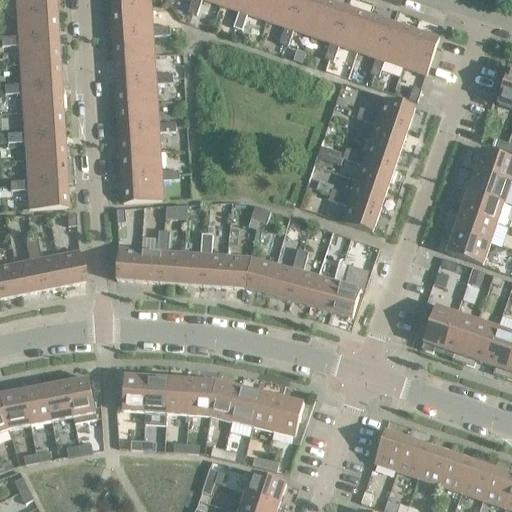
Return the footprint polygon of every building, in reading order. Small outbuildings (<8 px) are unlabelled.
[(10,0),(15,3),(16,19),(56,16),(55,0),(10,0)] [(110,0),(111,13),(151,10),(150,0),(110,0)] [(192,0),(190,6),(199,9),(202,1),(198,0),(192,0)] [(248,0),(222,0),(220,7),(239,14),(236,22),(245,25),(247,17),(243,15),(248,0)] [(273,0),(248,0),(243,15),(247,17),(266,23),(273,0)] [(298,0),(273,0),(266,23),(284,29),(281,37),(290,40),(293,32),(288,31),(298,0)] [(324,0),(323,0),(298,0),(288,31),(293,32),(311,39),(324,0)] [(347,8),(324,0),(311,39),(330,45),(327,53),(336,56),(339,48),(334,46),(347,8)] [(190,6),(188,14),(196,17),(199,9),(190,6)] [(370,16),(347,8),(334,46),(339,48),(357,54),(370,16)] [(153,29),(151,10),(111,13),(112,37),(153,34),(153,39),(162,38),(161,29),(153,29)] [(58,40),(56,16),(16,19),(17,38),(17,43),(58,40)] [(393,24),(370,16),(357,54),(375,61),(373,69),(381,71),(384,64),(380,62),(393,24)] [(245,25),(236,22),(233,30),(242,33),(245,25)] [(415,32),(393,24),(380,62),(384,64),(402,70),(415,32)] [(169,28),(161,29),(162,38),(170,38),(169,28)] [(439,40),(415,32),(402,70),(426,78),(439,40)] [(153,34),(112,37),(114,61),(154,58),(153,39),(153,34)] [(290,40),(281,37),(278,45),(287,48),(290,40)] [(17,43),(17,38),(9,39),(9,48),(18,47),(19,67),(59,64),(58,40),(17,43)] [(9,48),(9,39),(0,39),(1,48),(9,48)] [(297,51),(293,62),(303,65),(306,55),(297,51)] [(336,56),(327,53),(324,61),(333,64),(336,56)] [(156,77),(154,58),(114,61),(115,84),(156,82),(156,86),(165,86),(164,77),(156,77)] [(61,88),(59,64),(19,67),(20,86),(20,91),(61,88)] [(381,71),(373,69),(370,76),(379,79),(381,71)] [(498,106),(511,111),(511,70),(510,70),(498,106)] [(172,76),(164,77),(165,86),(173,85),(172,76)] [(156,82),(115,84),(117,109),(157,106),(156,86),(156,82)] [(12,96),(12,86),(3,87),(4,96),(12,96)] [(20,91),(20,86),(12,86),(12,96),(21,95),(22,115),(62,112),(61,88),(20,91)] [(413,90),(409,102),(417,105),(421,92),(413,90)] [(415,110),(384,100),(379,116),(369,113),(366,123),(375,126),(377,121),(408,132),(415,110)] [(159,126),(157,106),(117,109),(119,133),(159,130),(159,135),(168,134),(167,125),(159,126)] [(356,120),(366,123),(369,113),(360,109),(356,120)] [(64,136),(62,112),(22,115),(23,134),(23,139),(64,136)] [(377,121),(375,126),(370,142),(401,152),(408,132),(377,121)] [(175,125),(167,125),(168,134),(176,134),(175,125)] [(159,130),(119,133),(120,157),(160,154),(159,135),(159,130)] [(23,139),(23,134),(15,135),(15,144),(24,144),(25,163),(65,160),(64,136),(23,139)] [(15,144),(15,135),(6,135),(7,145),(15,144)] [(401,152),(370,142),(365,157),(355,154),(352,164),(361,167),(363,162),(394,173),(401,152)] [(499,142),(496,150),(505,153),(508,146),(499,142)] [(321,148),(317,160),(340,168),(342,161),(344,156),(321,148)] [(342,161),(352,164),(355,154),(346,150),(344,156),(342,161)] [(478,163),(475,173),(511,185),(511,182),(511,161),(476,150),(472,161),(478,163)] [(162,174),(160,154),(120,157),(122,181),(162,178),(162,183),(171,182),(170,173),(162,174)] [(67,184),(65,160),(25,163),(26,182),(26,187),(67,184)] [(363,162),(361,167),(356,183),(387,193),(394,173),(363,162)] [(178,172),(170,173),(171,182),(179,182),(178,172)] [(511,185),(475,173),(472,183),(465,181),(462,191),(504,206),(511,185)] [(162,178),(122,181),(123,206),(163,203),(162,183),(162,178)] [(26,187),(26,182),(18,183),(18,192),(27,191),(28,212),(68,209),(67,184),(26,187)] [(320,182),(317,192),(330,196),(332,191),(333,187),(320,182)] [(18,192),(18,183),(9,183),(10,193),(18,192)] [(387,193),(356,183),(351,198),(341,194),(338,205),(347,208),(349,203),(380,214),(387,193)] [(328,202),(338,205),(341,194),(332,191),(330,196),(328,202)] [(504,206),(462,191),(458,202),(464,204),(461,214),(497,226),(504,206)] [(349,203),(347,208),(342,224),(373,235),(380,214),(349,203)] [(166,209),(165,221),(175,222),(176,209),(166,209)] [(263,211),(255,209),(251,221),(258,224),(263,211)] [(271,214),(263,211),(258,224),(266,226),(271,214)] [(126,225),(125,212),(116,212),(117,225),(126,225)] [(497,226),(461,214),(458,224),(451,222),(448,232),(490,247),(497,226)] [(76,228),(75,215),(67,215),(67,229),(76,228)] [(490,247),(448,232),(444,243),(450,245),(447,256),(483,268),(490,247)] [(158,233),(158,243),(169,244),(170,234),(158,233)] [(202,236),(201,246),(212,247),(213,237),(202,236)] [(26,243),(28,253),(38,251),(36,241),(26,243)] [(169,244),(158,243),(157,253),(163,253),(160,286),(182,287),(184,255),(168,254),(169,244)] [(212,247),(201,246),(200,256),(206,256),(203,289),(225,290),(227,258),(211,257),(212,247)] [(141,252),(118,250),(116,283),(139,284),(141,252)] [(40,261),(38,251),(28,253),(29,263),(14,266),(20,298),(41,293),(35,262),(40,261)] [(163,253),(157,253),(141,252),(139,284),(160,286),(163,253)] [(297,252),(295,261),(306,264),(308,254),(297,252)] [(85,285),(78,253),(56,257),(63,289),(85,285)] [(206,256),(200,256),(184,255),(182,287),(203,289),(206,256)] [(63,289),(56,257),(40,261),(35,262),(41,293),(63,289)] [(251,260),(227,258),(225,290),(246,292),(251,260)] [(277,267),(251,260),(246,292),(268,298),(277,267)] [(306,264),(295,261),(292,271),(298,272),(289,304),(310,309),(318,278),(303,274),(306,264)] [(339,263),(337,273),(347,276),(350,266),(339,263)] [(0,301),(20,298),(14,266),(0,268),(0,301)] [(298,272),(292,271),(277,267),(268,298),(289,304),(298,272)] [(474,271),(470,282),(481,286),(482,282),(485,275),(474,271)] [(347,276),(337,273),(334,282),(339,284),(331,315),(352,321),(361,290),(345,285),(347,276)] [(494,278),(485,275),(482,282),(491,286),(494,278)] [(339,284),(334,282),(318,278),(310,309),(331,315),(339,284)] [(503,281),(494,278),(491,286),(500,289),(503,281)] [(457,316),(426,306),(420,325),(429,328),(421,352),(433,355),(435,349),(445,352),(457,316)] [(478,323),(457,316),(445,352),(455,356),(452,362),(463,366),(478,323)] [(498,330),(478,323),(463,366),(474,369),(476,363),(486,366),(498,330)] [(511,356),(511,335),(498,330),(486,366),(495,370),(493,376),(504,380),(511,356)] [(123,414),(145,415),(147,380),(125,379),(123,414)] [(169,381),(147,380),(145,415),(167,417),(169,381)] [(89,381),(66,385),(73,420),(74,426),(96,422),(89,381)] [(190,383),(169,381),(167,417),(188,418),(190,383)] [(215,384),(190,383),(188,418),(210,420),(215,384)] [(216,384),(215,384),(210,420),(231,425),(240,390),(216,384)] [(73,420),(66,385),(45,389),(52,424),(73,420)] [(52,424),(45,389),(24,393),(31,428),(52,424)] [(261,395),(240,390),(231,425),(252,430),(261,395)] [(31,428),(24,393),(0,398),(0,397),(0,399),(9,432),(31,428)] [(282,400),(261,395),(252,430),(274,435),(282,400)] [(0,435),(9,432),(0,399),(0,435)] [(304,406),(282,400),(274,435),(293,440),(292,447),(299,449),(306,429),(299,427),(304,406)] [(374,466),(397,474),(408,442),(385,434),(374,466)] [(430,449),(408,442),(397,474),(419,481),(430,449)] [(131,443),(130,452),(143,453),(143,444),(131,443)] [(156,445),(143,444),(143,453),(155,454),(156,445)] [(90,446),(78,448),(80,457),(92,455),(90,446)] [(174,446),(174,455),(186,456),(186,447),(174,446)] [(199,447),(186,447),(186,456),(198,457),(199,447)] [(80,457),(78,448),(66,451),(68,460),(80,457)] [(451,456),(430,449),(419,481),(440,489),(451,456)] [(212,450),(210,458),(222,461),(225,453),(212,450)] [(237,455),(225,453),(222,461),(234,464),(237,455)] [(48,454),(36,456),(38,465),(50,463),(48,454)] [(38,465),(36,456),(24,459),(26,468),(38,465)] [(473,464),(451,456),(440,489),(462,496),(473,464)] [(254,460),(252,469),(264,471),(266,463),(254,460)] [(10,462),(0,466),(0,469),(2,475),(14,471),(10,462)] [(279,466),(266,463),(264,471),(276,474),(279,466)] [(494,471),(473,464),(462,496),(483,504),(494,471)] [(218,474),(210,471),(206,483),(214,486),(218,474)] [(511,490),(511,477),(494,471),(483,504),(505,511),(511,490)] [(286,486),(252,475),(245,496),(279,508),(286,486)] [(28,491),(23,480),(14,484),(20,495),(28,491)] [(214,486),(206,483),(202,494),(210,497),(214,486)] [(34,502),(28,491),(20,495),(25,506),(34,502)] [(361,506),(369,509),(373,498),(365,495),(361,506)] [(277,511),(279,508),(245,496),(239,511),(277,511)]
